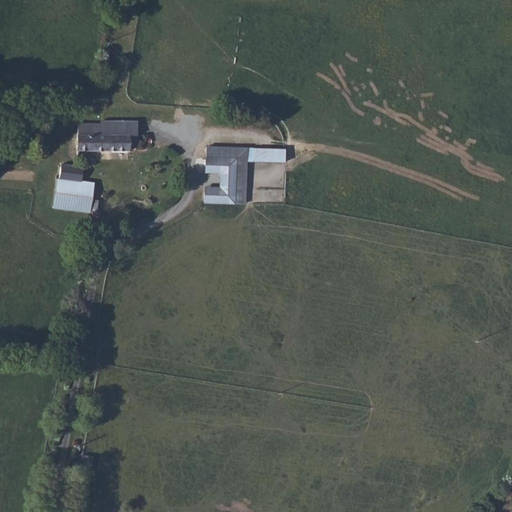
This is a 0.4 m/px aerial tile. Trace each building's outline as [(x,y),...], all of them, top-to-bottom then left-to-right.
[(136,144),(137,132),(123,132),(123,121),(101,121),(100,124),(100,135),(78,135),(78,151),(128,151),(128,144),(136,144)] [(137,121),(123,121),(123,132),(137,132),(137,121)] [(78,124),(78,135),(100,135),(100,124),(78,124)] [(205,187),(204,203),(245,204),(246,148),(206,147),(205,173),(220,173),(220,188),(205,187)] [(284,149),(254,149),(253,162),(284,163),(284,149)] [(90,212),(93,184),(81,182),(83,168),(61,164),(59,179),(58,179),(54,207),(90,212)]
